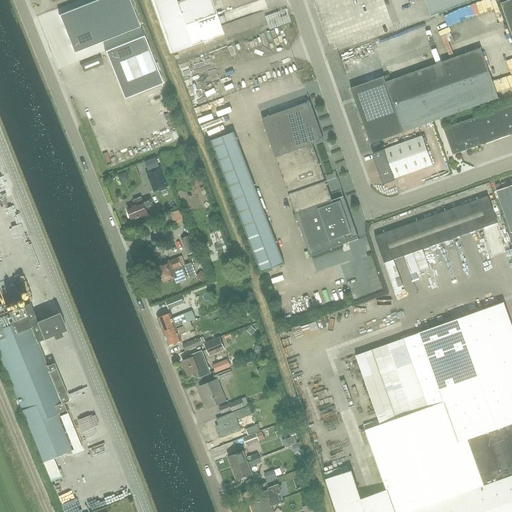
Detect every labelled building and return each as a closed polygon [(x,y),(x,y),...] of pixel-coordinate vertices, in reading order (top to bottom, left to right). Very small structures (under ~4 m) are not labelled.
[(129,0),(95,0),(58,15),(73,53),(140,26),(129,0)] [(152,0),(153,0),(171,52),(192,45),(223,34),(216,14),(211,0),(152,0)] [(425,0),(431,15),(473,0),(425,0)] [(511,0),(509,0),(500,3),(511,35),(511,0)] [(124,98),(162,82),(142,35),(104,51),(124,98)] [(383,76),(350,88),(370,143),(403,132),(498,98),(480,47),(391,79),(389,74),(386,75),(383,76)] [(262,118),(302,232),(310,256),(358,239),(343,197),(332,201),(329,194),(312,144),(324,139),(310,101),(262,118)] [(453,155),(511,133),(511,103),(443,128),(453,155)] [(174,111),(172,112),(164,115),(166,121),(176,117),(174,111)] [(283,263),(233,133),(211,141),(261,272),(283,263)] [(429,156),(424,142),(422,135),(374,152),(385,181),(432,164),(429,156)] [(167,186),(159,167),(146,172),(154,191),(167,186)] [(511,233),(511,232),(511,185),(497,191),(511,233)] [(384,263),(497,223),(488,196),(374,236),(384,263)] [(150,198),(143,200),(141,197),(133,201),(134,205),(127,208),(130,214),(129,216),(130,219),(132,219),(132,220),(148,214),(145,208),(153,205),(150,198)] [(179,210),(170,214),(174,224),(184,220),(179,210)] [(20,254),(27,270),(37,266),(33,259),(35,258),(18,217),(8,222),(11,228),(2,232),(13,257),(20,254)] [(187,255),(197,251),(191,235),(181,239),(187,255)] [(330,275),(347,282),(350,274),(349,273),(351,269),(347,267),(350,262),(343,259),(344,257),(336,253),(333,262),(335,263),(330,275)] [(181,266),(178,258),(150,268),(154,277),(157,285),(174,278),(176,283),(187,279),(181,266)] [(169,309),(184,303),(181,296),(166,302),(169,309)] [(44,339),(52,335),(54,340),(62,336),(61,332),(66,330),(59,312),(36,321),(29,303),(16,308),(14,300),(0,305),(0,356),(50,478),(59,474),(62,473),(60,468),(57,469),(52,457),(71,450),(70,450),(81,446),(65,408),(62,403),(66,401),(67,400),(68,399),(68,398),(68,397),(54,363),(47,365),(37,341),(44,339)] [(347,466),(324,473),(326,479),(335,508),(336,511),(511,511),(511,349),(496,305),(420,332),(355,356),(339,361),(364,429),(386,489),(386,490),(361,499),(351,470),(349,471),(347,466)] [(170,314),(157,319),(163,332),(176,327),(190,321),(187,313),(172,318),(170,314)] [(176,327),(163,332),(168,345),(181,340),(179,335),(186,333),(183,325),(176,328),(176,327)] [(185,352),(203,344),(199,337),(183,345),(185,352)] [(219,338),(205,344),(209,355),(224,349),(219,338)] [(66,376),(82,369),(71,341),(59,346),(67,364),(62,366),(66,376)] [(188,376),(196,372),(199,379),(211,374),(202,350),(190,355),(191,358),(182,361),(188,376)] [(220,373),(232,369),(230,364),(218,368),(220,373)] [(219,379),(232,374),(230,369),(217,374),(219,379)] [(210,408),(226,401),(217,379),(200,386),(203,394),(204,394),(210,408)] [(241,399),(229,404),(219,408),(221,414),(231,410),(232,412),(244,407),(244,406),(246,406),(243,398),(241,399)] [(79,423),(102,416),(97,400),(74,408),(79,423)] [(236,420),(251,414),(248,407),(245,408),(244,407),(232,412),(232,413),(227,415),(227,416),(217,420),(223,434),(239,428),(236,420)] [(291,437),(296,435),(290,420),(285,422),(291,437)] [(248,435),(260,430),(257,424),(246,429),(248,435)] [(256,434),(243,439),(246,446),(259,441),(256,434)] [(232,468),(259,458),(257,453),(246,458),(243,451),(228,456),(232,468)] [(249,467),(254,465),(261,462),(259,458),(232,468),(237,480),(252,474),(249,467)] [(89,483),(114,475),(111,466),(79,476),(81,481),(88,479),(89,483)] [(267,481),(277,478),(274,470),(264,474),(267,481)] [(261,492),(264,499),(250,504),(253,511),(272,511),(270,507),(281,503),(278,494),(281,493),(278,484),(267,488),(268,490),(261,492)] [(92,502),(94,507),(102,504),(100,499),(92,502)]
